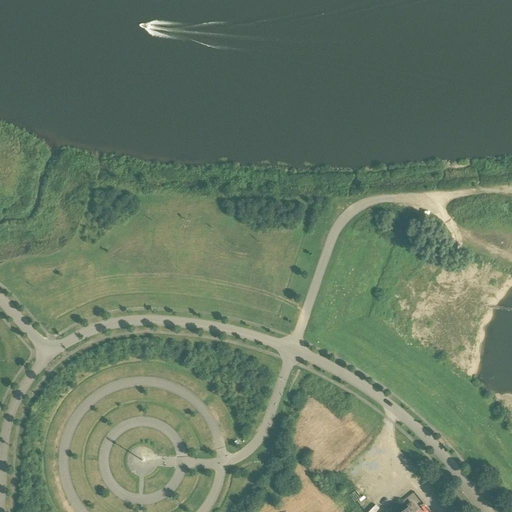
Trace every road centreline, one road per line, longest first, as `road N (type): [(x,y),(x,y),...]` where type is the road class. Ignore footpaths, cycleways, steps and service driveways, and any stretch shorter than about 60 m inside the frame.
road 1 (unclassified): [(48,354),(97,328),(130,322),(187,324),(290,353)]
road 2 (unclassified): [(290,353),(399,415),(483,511)]
road 3 (unclassified): [(290,353),(345,215),(361,204),(422,199)]
road 4 (unclassified): [(48,354),(5,427),(0,494)]
road 5 (unclassified): [(219,465),(252,450),(290,353)]
